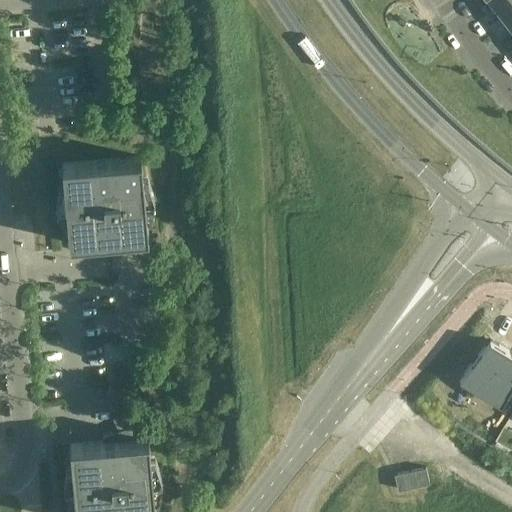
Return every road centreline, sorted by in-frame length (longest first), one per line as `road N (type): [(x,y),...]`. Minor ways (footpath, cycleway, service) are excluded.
road 1 (primary): [(276,0),(383,136),(468,211)]
road 2 (tertiary): [(252,511),(414,305)]
road 3 (primary): [(506,189),(363,49),(326,0)]
road 4 (residential): [(0,237),(23,464),(0,487)]
